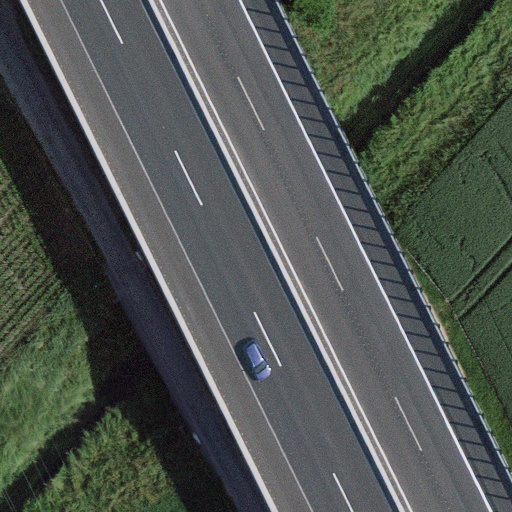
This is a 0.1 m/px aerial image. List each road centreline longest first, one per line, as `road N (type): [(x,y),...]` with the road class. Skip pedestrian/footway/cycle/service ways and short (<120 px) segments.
road 1 (motorway): [(95,0),(347,511)]
road 2 (motorway): [(456,511),(204,0)]
